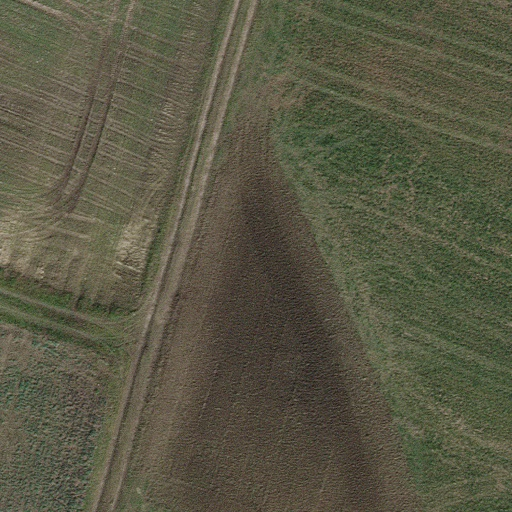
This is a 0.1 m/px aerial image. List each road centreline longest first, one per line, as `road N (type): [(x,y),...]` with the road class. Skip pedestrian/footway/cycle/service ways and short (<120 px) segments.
road 1 (track): [(92,511),(226,0)]
road 2 (track): [(0,296),(131,344)]
